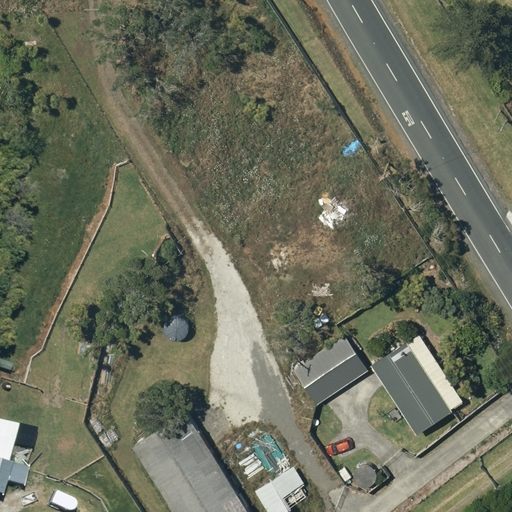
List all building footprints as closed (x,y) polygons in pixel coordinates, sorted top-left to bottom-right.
[(298,323),(287,331),(297,345),(310,337),(309,336),(341,314),(275,212),(240,235),(298,323)] [(347,333),(295,367),(319,403),(371,368),(347,333)] [(454,409),(466,401),(421,333),(374,364),(420,433),(408,441),(397,424),(359,449),(370,466),(368,467),(381,487),(467,430),(454,409)] [(253,511),(193,418),(140,453),(177,511),(253,511)] [(326,511),(294,466),(254,494),(266,511),(326,511)]
